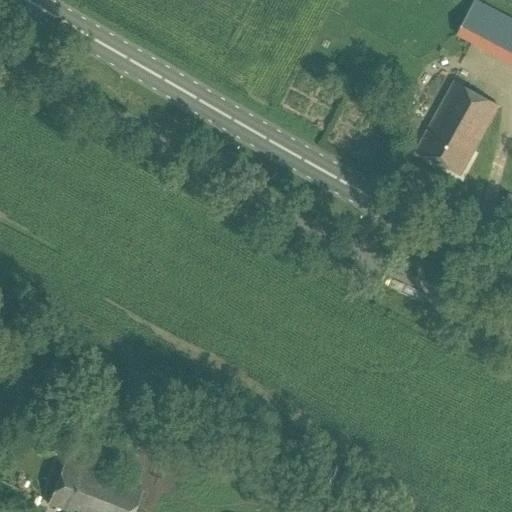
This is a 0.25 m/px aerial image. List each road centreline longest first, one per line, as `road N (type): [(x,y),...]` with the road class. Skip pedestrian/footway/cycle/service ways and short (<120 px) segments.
road 1 (unclassified): [(511,336),(0,56)]
road 2 (primary): [(511,274),(26,0)]
